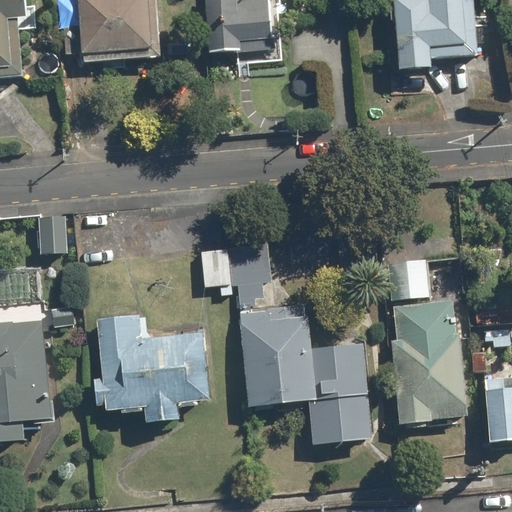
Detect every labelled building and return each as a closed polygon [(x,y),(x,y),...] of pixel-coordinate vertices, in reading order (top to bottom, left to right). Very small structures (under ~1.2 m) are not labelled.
[(0,0),(0,76),(25,74),(20,19),(30,19),(27,0),(0,0)] [(60,19),(64,56),(82,55),(83,65),(163,59),(156,0),(76,0),(78,19),(60,19)] [(203,0),(209,54),(237,52),(237,54),(276,51),(275,38),(272,39),(269,0),(203,0)] [(391,0),(399,72),(433,70),(432,60),(477,56),(471,0),(391,0)] [(40,217),(42,257),(70,256),(67,216),(40,217)] [(229,248),(199,251),(203,291),(234,287),(229,248)] [(389,264),(393,301),(428,298),(423,261),(389,264)] [(390,341),(401,427),(434,425),(433,420),(469,417),(459,334),(455,334),(452,301),(390,307),(394,340),(390,341)] [(78,306),(52,307),(53,328),(79,327),(78,306)] [(139,315),(97,320),(105,378),(95,379),(98,407),(109,405),(109,412),(149,408),(150,424),(185,421),(183,403),(214,400),(205,332),(142,338),(139,315)] [(308,316),(241,325),(250,409),(310,403),(314,448),(375,441),(364,343),(312,349),(308,316)] [(0,444),(31,441),(29,422),(57,419),(46,318),(0,322),(0,444)] [(511,376),(489,378),(492,444),(511,443),(511,376)]
